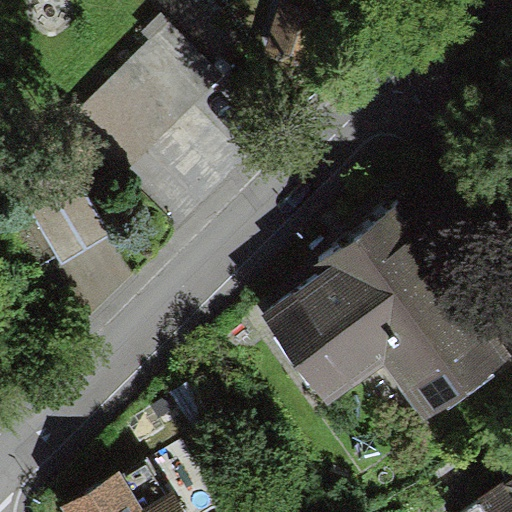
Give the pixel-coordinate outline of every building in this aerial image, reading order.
[(209,77),(156,27),(54,135),(107,185),(209,77)] [(70,195),(25,221),(56,272),(100,245),(70,195)] [(322,292),(267,330),(328,419),(386,379),(431,443),(508,391),(392,223),(312,278),(322,292)] [(163,511),(138,469),(63,511),(163,511)] [(511,511),(511,499),(493,511),(511,511)]
